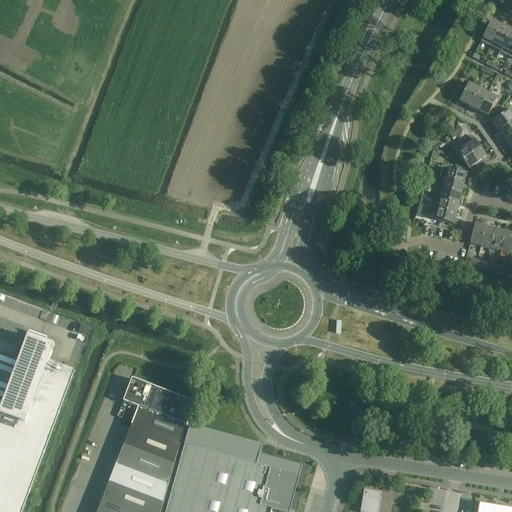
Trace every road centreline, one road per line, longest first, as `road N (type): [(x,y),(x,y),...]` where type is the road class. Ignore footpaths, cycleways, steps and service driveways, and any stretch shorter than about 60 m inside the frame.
road 1 (tertiary): [(247,273),(0,208)]
road 2 (tertiary): [(0,241),(233,322)]
road 3 (secondary): [(298,339),(511,387)]
road 4 (unclassified): [(341,456),(511,484)]
road 5 (unknown): [(288,511),(296,481),(291,463),(186,431)]
road 6 (secondary): [(511,353),(363,309)]
road 7 (secondary): [(331,132),(389,0)]
road 8 (unclassified): [(243,339),(257,415),(268,432),(298,442)]
road 9 (residential): [(419,244),(460,253),(472,207),(511,206)]
road 10 (secondary): [(363,309),(325,284),(312,264),(314,207)]
